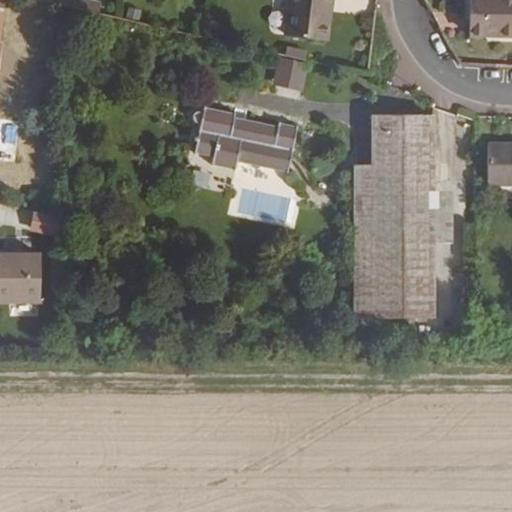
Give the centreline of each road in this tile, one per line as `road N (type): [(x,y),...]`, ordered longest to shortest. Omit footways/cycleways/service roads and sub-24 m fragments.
road 1 (track): [(0,373),(511,378)]
road 2 (residential): [(511,83),(453,78),(430,59),(404,0)]
